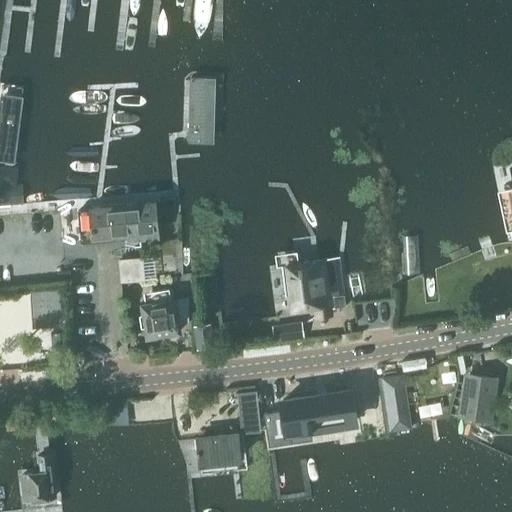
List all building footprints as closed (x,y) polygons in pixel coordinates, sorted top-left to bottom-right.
[(217,80),(190,79),(189,144),(215,145),(217,80)] [(25,86),(0,83),(0,164),(15,166),(25,86)] [(159,235),(156,201),(90,207),(90,210),(80,211),(82,238),(140,233),(140,236),(159,235)] [(144,257),(121,259),(123,280),(146,279),(144,257)] [(314,262),(289,265),(290,276),(295,310),(316,307),(317,311),(347,307),(347,302),(341,258),(339,259),(318,261),(314,262)] [(172,299),(147,303),(144,304),(149,335),(181,330),(179,322),(188,321),(188,297),(175,299),(172,299)] [(198,346),(211,345),(210,328),(196,329),(198,346)] [(492,378),(469,375),(463,414),(487,417),(492,378)] [(412,427),(405,377),(385,379),(388,403),(391,403),(393,416),(400,415),(402,428),(412,427)] [(307,397),(283,401),(284,410),(265,413),(270,447),(291,444),(290,435),(331,429),(331,426),(355,423),(350,391),(327,394),(327,390),(318,392),(306,394),(307,397)] [(245,431),(262,429),(258,391),(240,393),(245,431)] [(239,430),(196,435),(199,465),(242,461),(239,430)] [(27,499),(55,495),(54,484),(56,484),(52,454),(39,455),(41,471),(24,473),(27,499)] [(39,457),(30,458),(32,472),(40,471),(39,457)]
